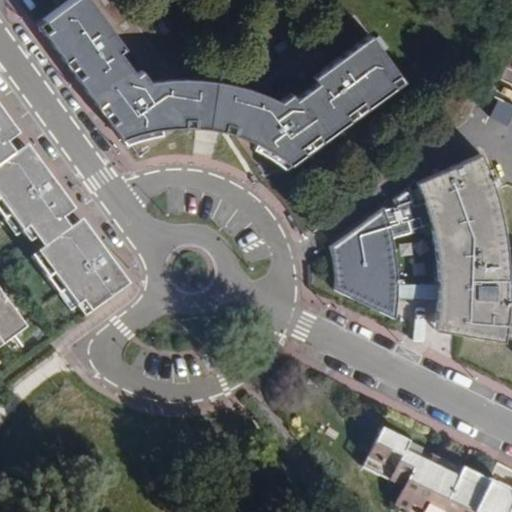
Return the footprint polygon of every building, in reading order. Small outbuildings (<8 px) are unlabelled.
[(125,49),(89,0),(72,0),(38,26),(122,142),(127,140),(136,137),(145,134),(155,132),(164,130),(174,129),(183,129),(193,129),(202,130),(211,132),(221,133),(230,136),(239,139),(248,143),(257,147),(265,152),(273,157),(281,163),(288,170),(402,86),(368,38),(311,81),(315,86),(295,100),(290,95),(278,104),(264,97),(250,93),(236,88),(220,85),(206,83),(190,81),(175,81),(160,81),(149,82),(138,68),(133,72),(120,54),(125,49)] [(18,138),(0,112),(0,150),(8,145),(18,138)] [(0,167),(16,157),(8,145),(0,150),(0,167)] [(73,212),(26,149),(16,157),(0,167),(0,205),(28,244),(35,239),(63,219),(73,212)] [(489,191),(478,163),(414,189),(416,201),(419,209),(420,215),(421,220),(423,228),(426,245),(428,263),(430,286),(430,292),(430,302),(430,308),(430,319),(429,337),(500,350),(500,346),(511,347),(511,360),(511,363),(511,282),(504,283),(504,282),(504,264),(501,241),(496,216),(489,191)] [(420,215),(419,209),(380,219),(382,229),(421,220),(420,215)] [(380,219),(379,214),(325,250),(327,272),(329,294),(391,325),(392,315),(391,305),(391,298),(390,289),(390,284),(388,270),(386,253),(383,235),(382,229),(380,219)] [(70,229),(63,219),(35,239),(42,249),(70,229)] [(128,286),(80,221),(70,229),(42,249),(29,258),(45,280),(51,275),(83,319),(128,286)] [(430,292),(390,289),(391,298),(391,305),(430,308),(430,302),(430,292)] [(26,332),(0,296),(0,359),(24,342),(19,337),(26,332)] [(501,500),(374,436),(355,475),(394,494),(386,511),(388,511),(401,511),(402,511),(404,511),(504,511),(505,511),(501,500)]
